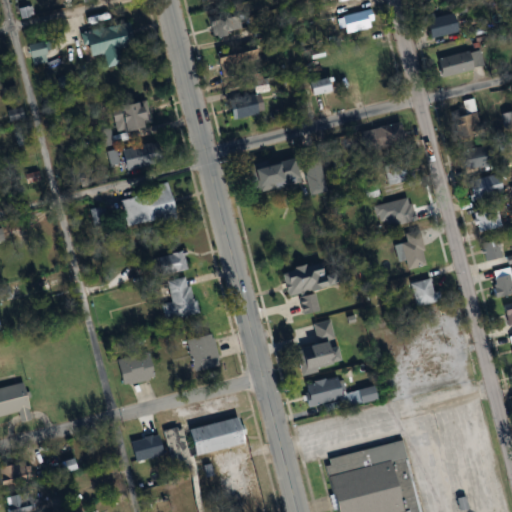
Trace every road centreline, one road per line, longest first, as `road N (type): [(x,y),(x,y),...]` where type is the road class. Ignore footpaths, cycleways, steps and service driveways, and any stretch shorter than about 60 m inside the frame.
road 1 (secondary): [(165,0),(297,511)]
road 2 (residential): [(398,0),(511,446)]
road 3 (residential): [(206,154),(511,74)]
road 4 (residential): [(263,381),(0,447)]
road 5 (residential): [(210,171),(0,224)]
road 6 (residential): [(165,0),(0,36)]
